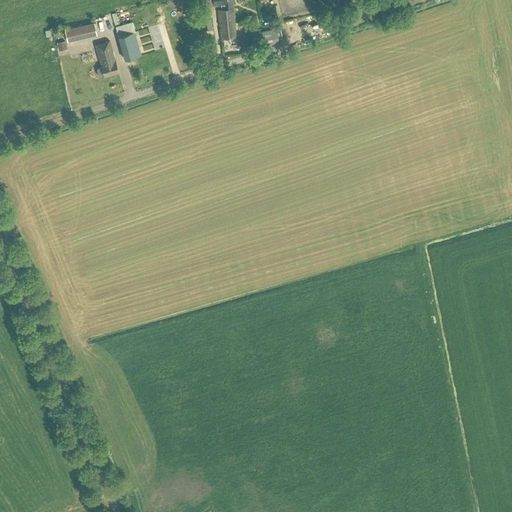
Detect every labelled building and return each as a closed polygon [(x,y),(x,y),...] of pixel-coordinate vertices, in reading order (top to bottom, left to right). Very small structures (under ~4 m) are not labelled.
[(206,0),(196,0),(200,29),(210,28),(206,0)] [(214,0),(215,7),(219,6),(219,10),(216,10),(219,39),(235,37),(234,28),(232,28),(232,24),(234,24),(231,0),(214,0)] [(67,41),(97,34),(94,21),(64,28),(67,41)] [(132,21),(115,25),(124,59),(139,55),(138,55),(138,52),(133,32),(134,32),(135,32),(132,21)] [(253,48),(265,46),(262,30),(250,33),(253,48)] [(247,35),(239,36),(240,43),(248,42),(247,35)] [(102,75),(117,71),(109,39),(94,43),(100,66),(96,67),(95,68),(97,75),(98,75),(102,74),(102,75)] [(65,42),(56,43),(58,51),(66,50),(65,42)]
